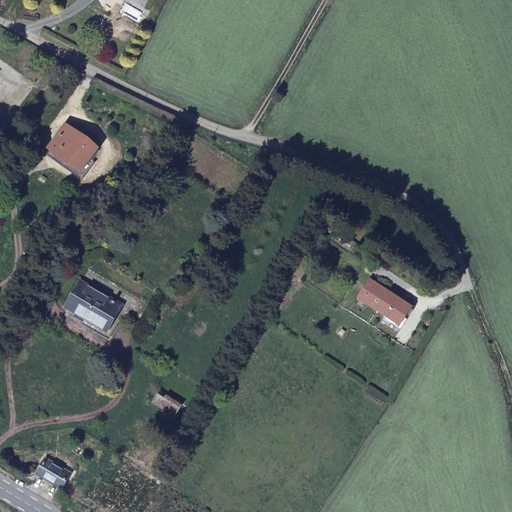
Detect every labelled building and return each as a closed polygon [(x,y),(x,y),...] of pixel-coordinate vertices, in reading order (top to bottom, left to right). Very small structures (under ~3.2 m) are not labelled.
[(94,144),(65,122),(48,144),(77,167),(94,144)] [(311,260),(301,255),(290,272),(300,278),(311,260)] [(118,305),(81,280),(80,279),(65,304),(103,328),(118,305)] [(411,307),(369,279),(357,297),(385,316),(399,326),(411,307)] [(385,316),(379,323),(397,335),(402,327),(399,326),(385,316)] [(163,399),(153,393),(148,400),(167,413),(175,404),(166,396),(163,399)] [(59,485),(67,471),(43,458),(35,472),(59,485)]
